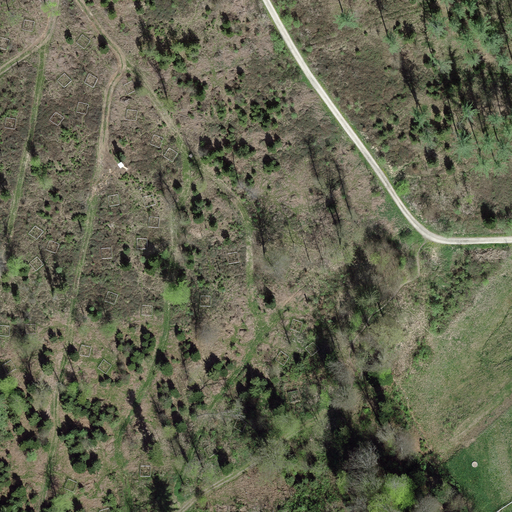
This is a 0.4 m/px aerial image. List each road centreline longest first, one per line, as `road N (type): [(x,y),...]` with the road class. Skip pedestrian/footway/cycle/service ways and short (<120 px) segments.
road 1 (track): [(181,511),(359,390),(418,329),(451,241)]
road 2 (track): [(265,0),(412,222),(451,241)]
